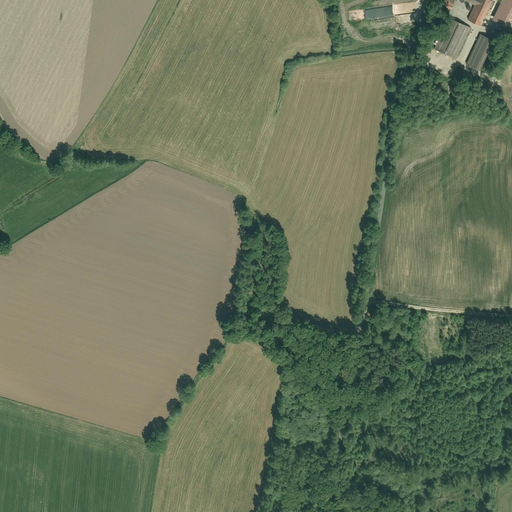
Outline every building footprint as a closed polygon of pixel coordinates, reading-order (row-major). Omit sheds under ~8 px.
[(442,0),(440,5),(449,9),(453,0),(442,0)] [(467,20),(481,26),(492,2),(487,0),(461,0),(474,5),(467,20)] [(511,0),(500,0),(491,20),(511,29),(511,0)] [(448,18),(433,49),(453,59),(469,28),(448,18)] [(478,34),(465,64),(478,70),(491,41),(478,34)]
